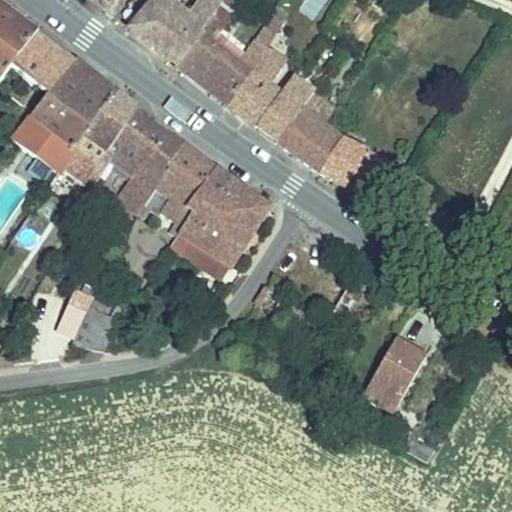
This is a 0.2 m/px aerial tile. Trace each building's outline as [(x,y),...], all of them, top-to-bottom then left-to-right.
[(170,0),(147,0),(130,31),(180,70),(216,0),(184,0),(181,6),(170,0)] [(216,0),(180,70),(224,106),(247,70),(208,39),(217,23),(229,0),(216,0)] [(0,1),(0,75),(8,65),(47,94),(74,59),(0,1)] [(247,70),(224,106),(241,120),(265,84),(256,77),(271,42),(274,36),(263,32),(247,70)] [(256,77),(265,84),(282,47),(271,42),(256,77)] [(47,94),(31,114),(74,146),(112,89),(74,59),(47,94)] [(241,120),(253,130),(276,91),(265,84),(241,120)] [(74,146),(66,157),(94,177),(123,139),(143,113),(112,89),(74,146)] [(253,130),(276,147),(300,107),(276,91),(253,130)] [(276,147),(322,178),(347,139),(324,124),(301,108),(300,107),(276,147)] [(143,113),(123,139),(150,160),(172,136),(143,113)] [(4,149),(48,184),(66,157),(74,146),(31,114),(4,149)] [(322,178),(384,215),(388,208),(406,180),(347,139),(322,178)] [(187,209),(217,171),(186,148),(164,171),(152,184),(187,209)] [(164,171),(150,160),(108,191),(130,208),(152,184),(164,171)] [(227,261),(269,212),(217,171),(187,209),(190,212),(180,227),(196,239),(227,261)] [(406,180),(388,208),(426,226),(439,200),(443,194),(410,175),(406,180)] [(182,256),(196,239),(180,227),(168,246),(182,256)] [(363,263),(304,228),(270,284),(307,306),(327,318),(330,314),(348,287),(361,267),(363,263)] [(307,306),(270,284),(260,301),(297,325),(307,306)] [(95,295),(64,351),(98,357),(116,327),(107,323),(116,307),(95,295)] [(297,325),(316,337),(327,318),(307,306),(297,325)] [(401,338),(373,381),(397,397),(426,354),(401,338)] [(397,397),(373,381),(365,393),(389,408),(397,397)] [(406,459),(420,467),(430,453),(417,444),(406,459)]
